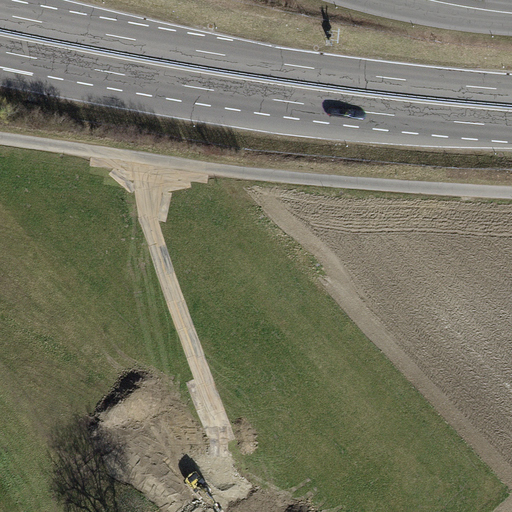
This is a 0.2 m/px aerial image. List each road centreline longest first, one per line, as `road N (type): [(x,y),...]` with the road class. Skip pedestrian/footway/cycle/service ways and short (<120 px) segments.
road 1 (trunk): [(0,49),(290,102),(511,126)]
road 2 (trunk): [(511,90),(286,64),(0,13)]
